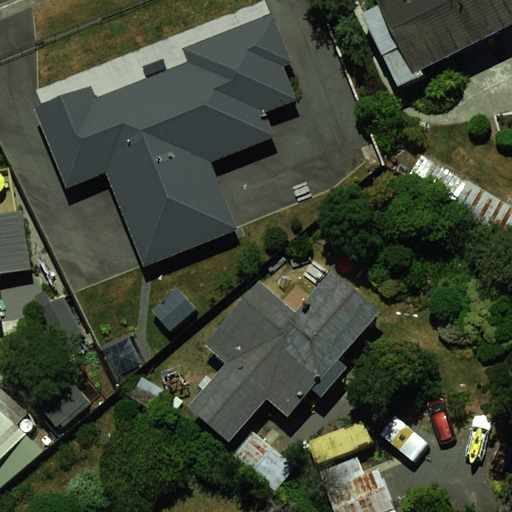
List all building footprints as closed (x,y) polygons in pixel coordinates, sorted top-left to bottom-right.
[(511,0),(370,0),(353,7),(395,88),(511,34),(511,0)] [(273,35),(23,121),(52,207),(103,189),(130,265),(229,232),(205,162),(268,140),(259,112),(295,99),(273,35)] [(263,275),(204,338),(227,359),(189,400),(236,435),(273,386),(300,406),(375,305),(327,270),(303,304),(263,275)] [(56,436),(113,392),(81,350),(24,395),(56,436)] [(0,386),(0,486),(52,434),(0,386)]
